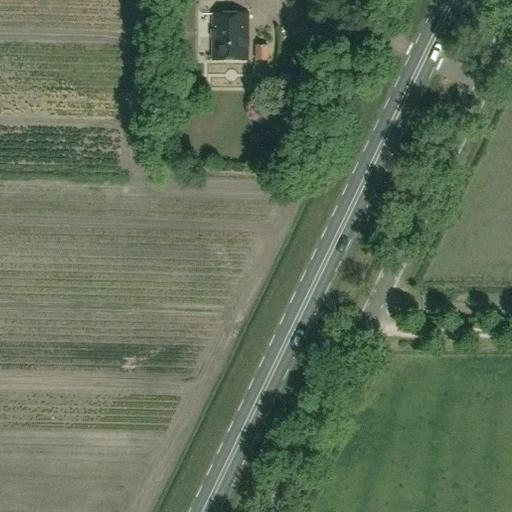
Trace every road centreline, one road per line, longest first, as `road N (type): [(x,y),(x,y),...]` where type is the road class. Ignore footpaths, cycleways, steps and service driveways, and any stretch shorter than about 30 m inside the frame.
road 1 (primary): [(206,511),(453,0)]
road 2 (unclassified): [(275,511),(511,24)]
